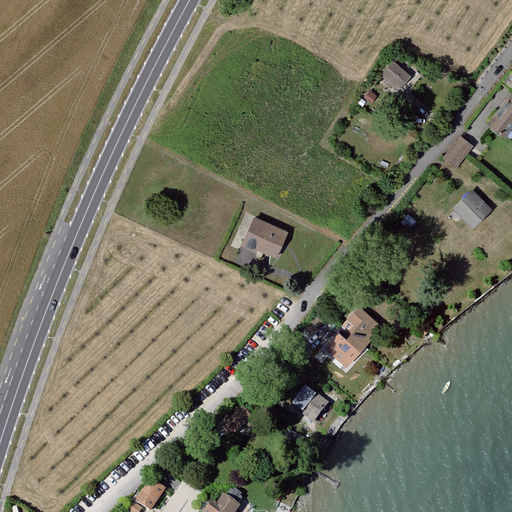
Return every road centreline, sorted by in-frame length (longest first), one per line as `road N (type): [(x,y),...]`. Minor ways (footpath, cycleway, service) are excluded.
road 1 (residential): [(100,511),(281,335),(511,50)]
road 2 (primary): [(0,435),(80,225),(190,0)]
